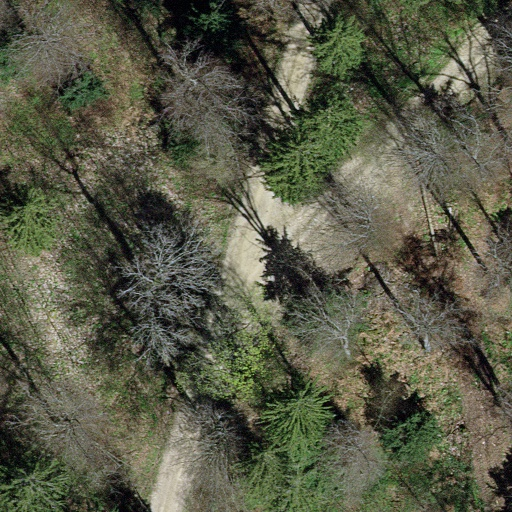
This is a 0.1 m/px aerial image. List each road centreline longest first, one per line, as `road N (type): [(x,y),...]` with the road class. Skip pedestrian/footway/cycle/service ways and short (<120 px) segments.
road 1 (track): [(171,511),(275,184)]
road 2 (track): [(510,0),(416,58),(275,184)]
road 3 (track): [(275,184),(325,0)]
